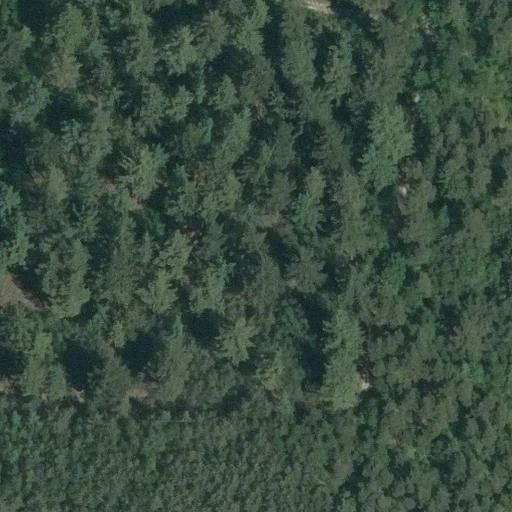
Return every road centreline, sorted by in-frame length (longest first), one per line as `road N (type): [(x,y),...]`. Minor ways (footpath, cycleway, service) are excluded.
road 1 (track): [(418,40),(335,511)]
road 2 (track): [(261,0),(418,40)]
